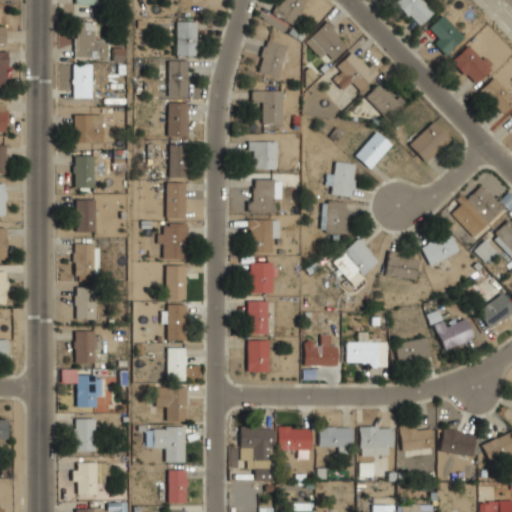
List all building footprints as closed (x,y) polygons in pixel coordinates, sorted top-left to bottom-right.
[(292,24),(304,0),(278,0),(272,13),(292,24)] [(433,10),(423,0),(395,0),(394,2),(417,25),(433,10)] [(430,39),(444,53),(463,35),(441,13),(428,26),(436,34),(430,39)] [(350,41),(326,17),(304,40),(320,56),(326,51),(333,58),(350,41)] [(106,39),(94,39),(94,20),(73,20),(73,56),(106,56),(106,39)] [(176,54),(196,54),(196,20),(176,20),(176,54)] [(284,44),(264,39),(256,70),(276,76),(284,44)] [(472,84),(491,65),(468,42),(449,61),(472,84)] [(334,67),(339,72),(332,79),(342,89),(350,81),(359,90),(377,71),(352,47),(334,67)] [(163,95),(186,95),(186,59),(163,59),(163,95)] [(90,96),(90,63),(72,63),(72,96),(90,96)] [(511,101),(511,97),(491,76),(478,89),(501,112),(511,101)] [(386,118),(402,101),(380,80),(364,96),(386,118)] [(261,122),(280,122),(280,89),(250,89),(250,99),(261,99),(261,122)] [(186,135),(186,101),(167,101),(167,135),(186,135)] [(102,113),(73,113),(73,141),(102,141),(102,113)] [(449,138),(432,121),(407,145),(424,163),(449,138)] [(354,156),(369,168),(390,143),(375,130),(354,156)] [(247,167),(275,167),(275,140),(247,140),(247,167)] [(168,176),(185,176),(185,143),(168,143),(168,176)] [(92,187),(92,154),(73,154),(73,187),(92,187)] [(352,195),(353,162),(332,162),(331,195),(352,195)] [(250,179),(250,211),(274,211),(274,179),(250,179)] [(164,217),(183,217),(183,181),(165,180),(164,217)] [(450,214),(473,238),(511,200),(511,199),(506,193),(497,202),(480,185),(450,214)] [(94,230),(94,197),(74,197),(74,230),(94,230)] [(321,232),(348,232),(348,201),(321,201),(321,232)] [(511,256),(511,219),(509,216),(491,235),(511,256)] [(276,218),(247,218),(247,250),(269,250),(269,239),(276,239),(276,218)] [(185,221),(159,221),(159,257),(185,257),(185,221)] [(457,251),(449,232),(420,246),(429,264),(457,251)] [(329,263),(351,285),(379,258),(357,236),(329,263)] [(497,253),(485,238),(473,248),(485,263),(497,253)] [(72,241),(72,274),(97,274),(97,241),(72,241)] [(416,253),(387,252),(386,275),(415,276),(416,253)] [(247,291),(271,291),(271,261),(247,261),(247,291)] [(163,298),(183,298),(183,263),(163,263),(163,298)] [(73,286),(73,318),(95,318),(95,286),(73,286)] [(487,328),(511,310),(511,309),(500,292),(475,310),(487,328)] [(246,332),(265,332),(265,299),(246,299),(246,332)] [(184,303),(164,303),(164,339),(184,339),(184,303)] [(472,337),(464,318),(444,327),(436,309),(427,314),(443,350),(472,337)] [(92,361),(92,350),(100,350),(100,330),(73,330),(73,361),(92,361)] [(334,344),(328,344),(328,333),(317,333),(317,342),(302,342),(302,365),(334,365),(334,344)] [(398,363),(428,356),(424,336),(394,343),(398,363)] [(245,370),(266,370),(266,339),(245,339),(245,370)] [(385,341),(345,341),(345,365),(385,365),(385,341)] [(185,346),(165,346),(165,379),(185,379),(185,346)] [(101,395),(101,374),(75,373),(74,405),(95,405),(95,395),(101,395)] [(185,420),(185,386),(154,386),(154,408),(165,408),(165,420),(185,420)] [(93,417),(73,417),(73,450),(93,450),(93,417)] [(399,424),(399,448),(430,448),(430,424),(399,424)] [(350,426),(318,425),(318,449),(350,449),(350,426)] [(359,425),(359,454),(390,454),(390,425),(359,425)] [(184,462),(184,426),(151,426),(151,447),(163,447),(163,462),(184,462)] [(240,427),(240,468),(252,468),(252,478),(271,478),(272,427),(240,427)] [(277,427),(277,448),(309,448),(309,427),(277,427)] [(471,454),(474,431),(442,427),(439,450),(471,454)] [(511,458),(511,437),(484,437),(484,458),(511,458)] [(104,481),(104,461),(72,461),(72,493),(95,493),(95,481),(104,481)] [(185,470),(166,470),(166,503),(185,503),(185,470)] [(511,511),(511,499),(480,499),(480,511),(511,511)] [(72,511),(124,511),(124,502),(102,502),(102,508),(73,508),(72,511)] [(309,511),(309,502),(289,502),(289,511),(309,511)] [(400,511),(431,511),(431,503),(400,503),(400,511)]
